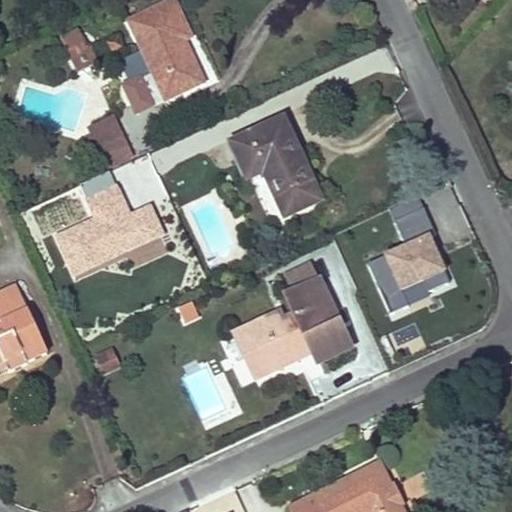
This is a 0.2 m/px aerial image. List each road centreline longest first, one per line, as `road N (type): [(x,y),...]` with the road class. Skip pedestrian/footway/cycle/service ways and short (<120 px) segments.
road 1 (residential): [(511,340),(141,511)]
road 2 (residential): [(497,241),(387,0)]
